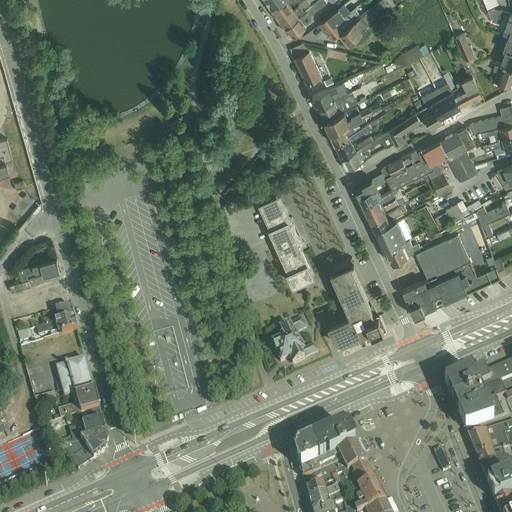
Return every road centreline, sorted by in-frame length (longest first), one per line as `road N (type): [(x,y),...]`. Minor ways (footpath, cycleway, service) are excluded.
road 1 (primary): [(419,349),(136,471)]
road 2 (unclassified): [(52,204),(121,448),(136,471)]
road 3 (residential): [(342,183),(249,0)]
road 4 (residential): [(342,183),(511,94)]
road 5 (unclassified): [(0,23),(52,204)]
road 6 (residential): [(419,349),(342,183)]
road 7 (primary): [(279,431),(425,366)]
road 8 (primary): [(149,489),(279,431)]
road 9 (tertiary): [(482,511),(435,393)]
road 10 (tertiary): [(435,393),(401,481),(409,511)]
